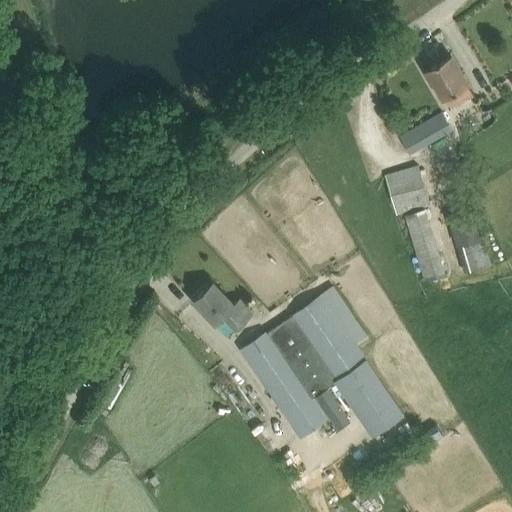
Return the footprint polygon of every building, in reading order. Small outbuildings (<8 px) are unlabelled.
[(474,94),(468,84),(469,84),(451,54),(426,69),(444,99),(444,98),(450,108),(474,94)] [(398,135),(408,154),(452,130),(442,111),(398,135)] [(425,208),(430,206),(419,165),(385,175),(396,216),(404,214),(424,282),(445,276),(425,208)] [(0,200),(0,217),(8,209),(0,200)] [(449,217),(464,272),(490,265),(475,210),(449,217)] [(215,323),(223,315),(236,329),(253,312),(240,299),(234,304),(213,281),(194,300),(215,323)] [(299,431),(325,413),(313,396),(335,381),(372,436),(403,416),(366,359),(329,305),(341,297),(333,286),(242,349),(265,381),(299,431)] [(328,387),(315,396),(338,428),(351,419),(328,387)] [(403,511),(388,484),(378,490),(390,511),(403,511)]
